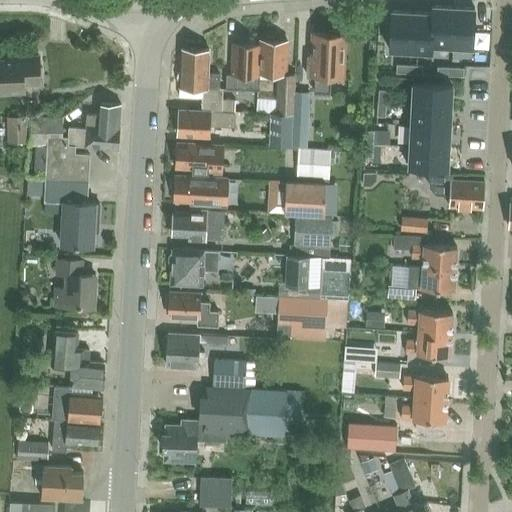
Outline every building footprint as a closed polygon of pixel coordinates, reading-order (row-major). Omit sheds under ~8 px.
[(451,46),(453,6),(432,5),(432,12),(433,12),(431,45),(432,45),(451,46)] [(475,7),(453,6),(451,46),(472,47),(475,7)] [(410,51),(412,11),(391,10),(389,50),(410,51)] [(433,12),(432,12),(412,11),(410,51),(431,52),(432,45),(431,45),(433,12)] [(344,34),(340,34),(340,31),(329,30),(329,34),(313,33),(312,56),(308,56),(307,76),(316,76),(315,92),(328,93),(329,77),(342,77),(344,34)] [(286,73),(287,41),(259,39),(259,43),(258,73),(277,73),(276,86),(275,113),(292,114),(293,90),(294,74),(286,73)] [(232,42),(231,74),(227,74),(226,88),(257,89),(258,73),(259,43),(232,42)] [(178,86),(203,87),(202,109),(222,110),(223,88),(217,88),(218,74),(207,73),(209,50),(180,48),(178,86)] [(0,90),(19,89),(26,89),(26,81),(42,80),(40,53),(17,54),(18,57),(0,57),(0,90)] [(410,73),(410,65),(397,64),(397,72),(410,73)] [(423,65),(410,65),(410,73),(422,74),(423,65)] [(450,75),(451,67),(438,66),(438,74),(450,75)] [(464,67),(451,67),(450,75),(463,76),(464,67)] [(412,83),(411,104),(451,106),(452,85),(446,85),(412,83)] [(387,90),(379,89),(378,102),(386,103),(387,90)] [(293,90),(292,114),(291,124),(293,124),(308,125),(310,91),(293,90)] [(385,116),(386,103),(378,102),(377,115),(385,116)] [(68,136),(68,145),(76,145),(119,148),(122,104),(101,103),(101,114),(87,113),(86,128),(69,127),(68,136)] [(450,127),(451,106),(411,104),(410,125),(450,127)] [(175,113),(175,120),(177,122),(176,135),(208,137),(209,124),(233,126),(234,110),(222,110),(202,109),(178,108),(178,111),(175,113)] [(268,145),(291,146),(293,124),(291,124),(292,114),(275,113),(270,112),(268,145)] [(62,116),(32,116),(32,144),(48,143),(46,176),(88,177),(90,154),(75,153),(76,145),(68,145),(68,136),(62,136),(62,116)] [(449,147),(450,127),(410,125),(409,145),(449,147)] [(373,143),(374,130),(367,130),(365,130),(364,143),(373,143)] [(176,156),(175,167),(191,168),(191,171),(207,172),(208,168),(220,169),(222,145),(176,142),(176,144),(174,144),(173,156),(176,156)] [(372,156),(373,143),(364,143),(364,156),(372,156)] [(448,168),(449,147),(409,145),(408,166),(448,168)] [(329,149),(297,148),(296,181),(328,182),(329,149)] [(429,172),(429,185),(438,193),(445,194),(449,194),(448,207),(482,209),(484,182),(454,180),(454,173),(445,172),(429,172)] [(28,175),(27,195),(45,195),(46,176),(34,175),(28,175)] [(174,200),(190,201),(190,204),(217,205),(217,204),(226,204),(228,177),(218,176),(218,177),(175,175),(174,178),(172,178),(172,188),(174,188),(174,200)] [(45,195),(45,201),(64,202),(62,245),(93,246),(93,231),(98,231),(100,203),(95,203),(95,202),(87,201),(88,177),(46,176),(45,195)] [(286,181),(284,212),(324,214),(325,183),(286,181)] [(189,236),(189,239),(205,240),(205,238),(215,238),(215,239),(223,239),(225,210),(217,210),(217,211),(190,209),(190,213),(173,211),(171,235),(189,236)] [(295,244),(331,246),(332,216),(297,214),(295,244)] [(402,228),(426,231),(427,218),(403,216),(402,228)] [(393,246),(412,247),(411,257),(422,258),(422,266),(454,268),(455,247),(424,245),(424,246),(419,245),(420,236),(395,234),(393,246)] [(170,255),(170,263),(172,266),(171,283),(204,285),(205,269),(219,270),(219,250),(172,248),(172,253),(170,255)] [(286,286),(307,286),(309,255),(287,255),(286,286)] [(57,274),(66,274),(65,287),(56,287),(55,305),(94,307),(95,275),(80,274),(81,259),(57,258),(57,274)] [(387,286),(387,297),(415,299),(415,287),(421,288),(453,290),(454,268),(422,266),(409,266),(408,287),(387,286)] [(165,304),(169,305),(168,316),(198,318),(198,323),(217,324),(218,310),(209,310),(209,301),(201,301),(201,292),(169,290),(169,293),(166,293),(165,304)] [(277,336),(324,338),(326,299),(279,297),(277,336)] [(418,324),(418,332),(450,334),(452,312),(420,311),(407,310),(407,323),(418,324)] [(56,331),(53,365),(71,367),(70,384),(101,387),(103,362),(88,361),(89,349),(73,348),(74,337),(74,332),(56,331)] [(165,336),(164,345),(167,347),(166,365),(197,367),(197,362),(203,362),(204,352),(198,352),(198,342),(207,342),(207,344),(227,345),(227,335),(167,332),(167,335),(165,336)] [(418,332),(417,341),(405,340),(405,352),(418,353),(418,354),(449,356),(450,334),(418,332)] [(345,345),(344,358),(360,359),(361,346),(345,345)] [(214,358),(212,385),(245,387),(247,360),(214,358)] [(355,371),(356,361),(344,360),(343,370),(355,371)] [(374,374),(399,376),(400,364),(375,362),(374,374)] [(403,388),(415,389),(414,398),(446,400),(447,378),(416,376),(416,377),(403,376),(403,388)] [(54,384),(51,417),(67,419),(99,421),(99,417),(101,395),(70,393),(71,386),(54,384)] [(202,395),(200,419),(202,420),(202,423),(202,430),(227,432),(284,435),(287,390),(245,387),(212,385),(205,384),(204,395),(202,395)] [(445,422),(446,400),(414,398),(414,406),(401,406),(400,418),(413,419),(413,420),(445,422)] [(163,431),(162,451),(165,451),(164,459),(195,461),(196,440),(226,442),(227,432),(202,430),(202,423),(197,423),(197,419),(181,418),(180,424),(166,423),(165,431),(163,431)] [(54,420),(51,450),(67,452),(67,445),(75,446),(76,441),(97,443),(99,424),(67,421),(54,420)] [(347,446),(395,449),(396,424),(348,421),(347,446)] [(49,441),(18,439),(17,458),(48,459),(49,441)] [(37,463),(36,476),(42,477),(41,496),(82,498),(83,471),(71,471),(71,465),(37,463)] [(199,505),(229,506),(231,477),(201,475),(199,505)] [(408,487),(399,491),(408,511),(432,511),(427,499),(415,504),(408,487)] [(399,511),(395,511),(408,511),(399,491),(392,494),(399,511)] [(54,511),(55,502),(9,500),(8,511),(54,511)]
